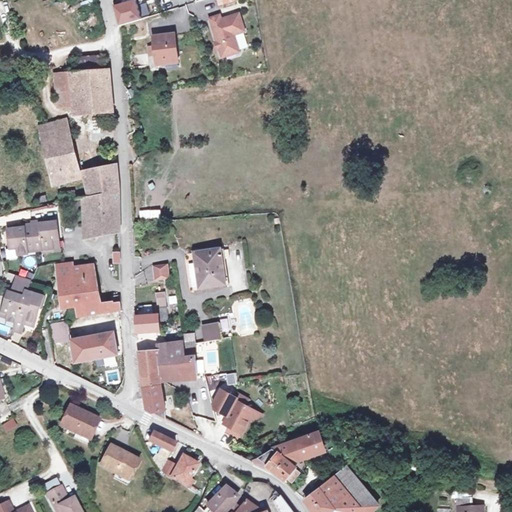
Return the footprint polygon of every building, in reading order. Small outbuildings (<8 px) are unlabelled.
[(135,0),(113,6),(118,26),(140,20),(137,7),(135,0)] [(220,6),(222,14),(232,12),(230,3),(220,6)] [(218,17),(209,20),(216,44),(218,50),(221,59),(238,53),(233,36),(243,33),(238,16),(220,21),(218,17)] [(174,36),(152,38),(155,66),(177,65),(174,36)] [(107,71),(69,73),(72,106),(72,112),(110,109),(107,71)] [(72,106),(69,73),(53,73),(56,107),(72,106)] [(64,120),(37,127),(51,185),(79,178),(64,120)] [(115,167),(81,173),(89,197),(116,192),(115,167)] [(72,190),(61,191),(62,200),(73,199),(72,190)] [(118,233),(116,192),(89,197),(82,198),(85,237),(118,233)] [(12,227),(5,228),(7,247),(14,247),(14,254),(24,253),(24,251),(50,248),(50,241),(57,241),(55,221),(48,222),(48,225),(43,225),(43,220),(38,220),(38,223),(30,223),(30,226),(22,227),(22,224),(17,224),(18,230),(12,230),(12,227)] [(196,251),(191,251),(191,255),(194,254),(196,266),(190,266),(193,289),(199,288),(199,289),(225,285),(220,250),(196,254),(196,251)] [(172,260),(158,261),(159,274),(173,273),(172,260)] [(69,262),(54,265),(61,306),(75,303),(77,316),(100,314),(114,312),(121,311),(119,295),(112,295),(112,301),(100,301),(93,264),(74,267),(70,268),(69,262)] [(28,281),(15,276),(14,280),(13,283),(20,285),(18,290),(11,287),(9,287),(1,308),(8,310),(6,316),(14,319),(11,327),(14,328),(19,330),(23,318),(25,314),(33,317),(40,299),(41,300),(44,293),(26,286),(28,281)] [(168,300),(159,300),(160,316),(160,323),(169,322),(168,300)] [(160,316),(136,318),(137,333),(161,332),(160,323),(160,316)] [(70,339),(96,335),(94,318),(50,324),(56,365),(73,363),(70,339)] [(218,327),(203,330),(205,343),(220,341),(218,327)] [(96,335),(70,339),(73,363),(118,356),(114,332),(96,335)] [(158,345),(159,352),(160,380),(196,378),(194,359),(184,360),(183,346),(194,345),(193,337),(182,337),(183,344),(158,345)] [(194,359),(194,346),(194,345),(183,346),(184,360),(194,359)] [(159,352),(139,354),(143,409),(164,419),(160,380),(159,352)] [(105,371),(107,384),(120,382),(118,369),(105,371)] [(217,408),(226,393),(221,390),(213,405),(217,408)] [(235,398),(226,393),(217,408),(216,411),(228,418),(223,425),(229,428),(226,434),(234,438),(237,433),(240,435),(247,424),(254,412),(246,408),(237,403),(238,400),(235,398)] [(237,403),(246,408),(249,402),(237,395),(235,398),(238,400),(237,403)] [(98,421),(69,407),(60,427),(75,434),(76,432),(90,438),(98,421)] [(262,417),(254,412),(247,424),(262,417)] [(6,433),(17,427),(13,418),(1,424),(6,433)] [(272,448),(257,458),(274,475),(282,481),(285,478),(289,483),(303,471),(295,464),(333,454),(326,432),(272,448)] [(175,445),(151,434),(147,443),(170,455),(175,445)] [(139,459),(111,445),(101,466),(115,472),(116,469),(131,476),(139,459)] [(196,465),(180,457),(175,468),(165,463),(160,472),(164,478),(169,481),(169,480),(185,487),(196,465)] [(352,467),(341,477),(367,509),(363,511),(382,511),(388,508),(352,467)] [(116,469),(115,472),(112,478),(127,485),(131,476),(116,469)] [(45,490),(59,483),(57,477),(42,484),(45,490)] [(341,477),(309,503),(316,511),(342,511),(345,511),(346,511),(363,511),(367,509),(341,477)] [(61,488),(47,496),(56,511),(80,511),(74,500),(67,503),(65,500),(67,499),(61,488)] [(225,511),(237,498),(224,488),(214,501),(210,507),(206,511),(204,511),(201,510),(199,511),(225,511)] [(273,511),(290,511),(287,507),(277,495),(267,503),(273,511)] [(258,511),(250,506),(247,510),(242,506),(245,502),(241,500),(230,511),(258,511)] [(471,501),(455,501),(455,511),(477,511),(478,509),(471,509),(471,501)]
